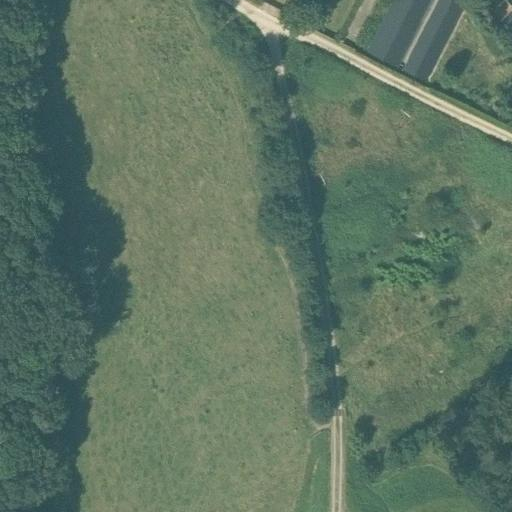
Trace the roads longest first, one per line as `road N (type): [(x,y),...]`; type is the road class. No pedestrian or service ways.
road 1 (track): [(269,20),(334,376),(336,511)]
road 2 (track): [(269,20),(511,139)]
